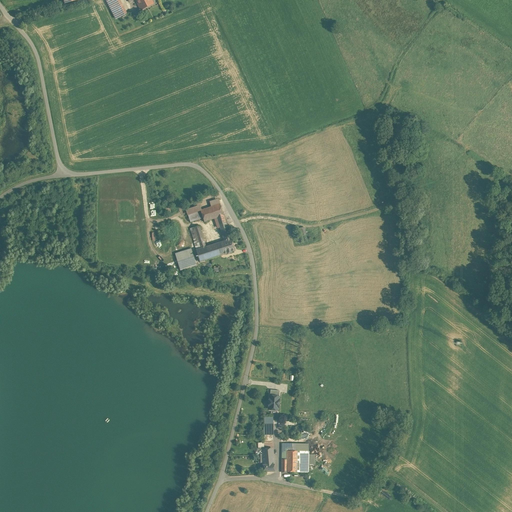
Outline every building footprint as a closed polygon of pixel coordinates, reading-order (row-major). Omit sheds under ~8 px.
[(117,0),(106,0),(116,19),(125,14),(117,0)] [(139,0),(136,1),(141,10),(153,3),(151,0),(139,0)] [(218,200),(203,204),(205,209),(220,204),(218,200)] [(205,209),(200,210),(200,211),(203,218),(204,222),(215,218),(224,215),(220,204),(205,209)] [(200,211),(188,215),(190,222),(203,218),(200,211)] [(224,215),(215,218),(217,224),(226,222),(224,215)] [(177,235),(178,232),(177,229),(175,227),(173,225),(169,224),(166,225),(164,227),(162,229),(161,232),(162,236),(164,238),(167,240),(170,241),(173,240),(175,238),(177,235)] [(206,247),(199,225),(191,228),(192,230),(191,230),(194,242),(195,242),(198,241),(200,248),(196,250),(199,262),(223,254),(219,242),(206,247)] [(227,225),(220,228),(221,231),(224,241),(231,239),(227,225)] [(303,227),(296,229),(299,243),(306,242),(303,227)] [(224,241),(219,242),(223,254),(235,250),(231,239),(224,241)] [(191,249),(175,254),(180,270),(196,265),(191,249)] [(267,407),(267,410),(278,411),(280,396),(279,396),(279,390),(271,390),(270,395),(269,395),(268,402),(264,401),(263,407),(267,407)] [(265,427),(273,427),(273,424),(273,418),(265,418),(265,424),(265,427)] [(304,432),(304,430),(304,428),(303,427),(301,426),(300,425),(298,426),(296,427),(295,428),(295,430),(295,432),(296,433),(298,434),(300,435),(302,434),(303,433),(304,432)] [(258,462),(262,462),(262,461),(274,460),(273,449),(262,450),(258,450),(258,462)] [(287,451),(282,451),(282,459),(287,459),(287,472),(305,472),(306,451),(287,451)] [(274,460),(262,461),(262,462),(262,464),(262,472),(275,471),(274,464),(274,460)]
